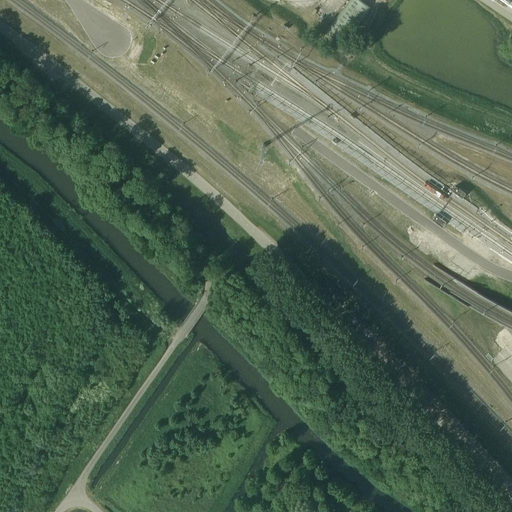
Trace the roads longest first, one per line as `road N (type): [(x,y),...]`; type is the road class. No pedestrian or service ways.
road 1 (track): [(0,171),(172,346)]
road 2 (unclassified): [(73,493),(205,298)]
